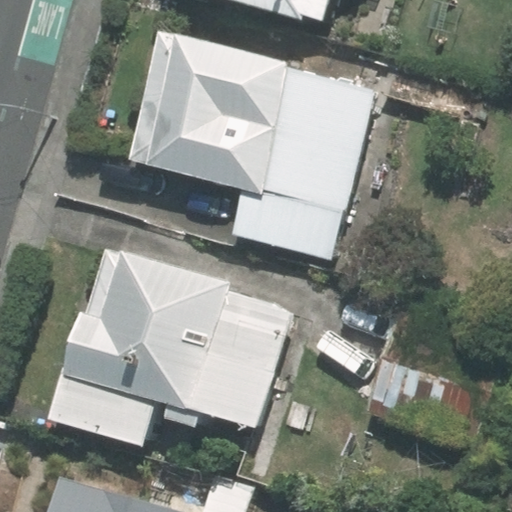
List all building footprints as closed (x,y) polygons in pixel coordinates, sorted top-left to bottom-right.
[(242,0),(314,20),(316,16),(333,20),(339,0),(242,0)] [(252,187),(240,235),(336,259),(348,210),(351,211),(383,89),(299,67),(301,63),(188,34),(187,38),(170,34),(138,159),(252,187)] [(235,292),(237,282),(133,250),(132,255),(113,250),(60,419),(152,448),(168,398),(181,402),(176,417),(207,426),(212,412),(264,429),(301,313),(235,292)] [(497,458),(508,426),(488,420),(511,346),(511,339),(408,306),(373,412),(479,446),(477,452),(497,458)] [(187,511),(69,479),(60,511),(187,511)]
